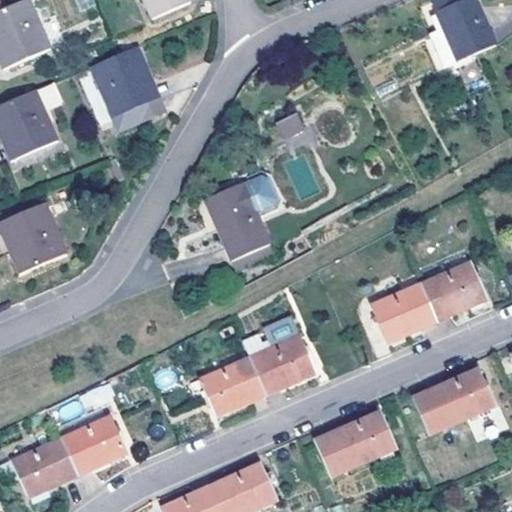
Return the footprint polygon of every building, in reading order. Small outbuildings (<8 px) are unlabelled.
[(52,50),(29,0),(0,12),(0,39),(0,40),(13,68),(51,52),(52,50)] [(191,3),(189,0),(144,0),(153,19),(191,3)] [(433,0),(430,1),(435,13),(467,0),(433,0)] [(467,0),(435,13),(456,63),(478,54),(496,46),(475,0),(467,0)] [(116,40),(122,54),(139,47),(133,33),(116,40)] [(0,40),(0,39),(0,56),(6,71),(13,68),(0,40)] [(139,47),(122,54),(92,68),(121,131),(156,115),(151,103),(154,102),(142,73),(148,70),(139,47)] [(142,73),(154,102),(161,99),(148,70),(142,73)] [(79,78),(101,129),(112,124),(90,73),(79,78)] [(66,102),(57,84),(0,108),(0,132),(1,136),(7,133),(19,160),(60,142),(46,111),(66,102)] [(166,111),(161,99),(154,102),(151,103),(156,115),(166,111)] [(297,114),(277,124),(284,139),(303,130),(297,114)] [(19,160),(7,133),(1,136),(13,163),(19,160)] [(262,177),(242,185),(244,189),(261,182),(267,184),(274,201),(272,206),(254,214),(256,218),(275,210),(279,199),(271,181),(262,177)] [(204,201),(230,262),(268,246),(254,214),(272,206),(274,201),(267,184),(261,182),(244,189),(242,185),(204,201)] [(44,206),(3,223),(17,253),(11,256),(20,276),(66,257),(44,206)] [(17,253),(3,223),(0,224),(0,230),(11,256),(17,253)] [(268,246),(230,262),(234,270),(272,255),(268,246)] [(469,264),(421,284),(437,323),(448,318),(485,302),(469,264)] [(437,323),(421,284),(371,306),(387,344),(426,327),(437,323)] [(298,338),(250,359),(265,396),(282,389),(314,376),(303,349),(298,338)] [(303,349),(314,376),(333,367),(322,341),(303,349)] [(250,359),(199,380),(215,417),(255,401),(265,396),(250,359)] [(459,378),(413,399),(429,437),(494,409),(477,371),(459,378)] [(103,410),(57,431),(61,440),(107,418),(103,410)] [(361,421),(315,442),(331,479),(395,452),(378,414),(361,421)] [(107,418),(61,440),(78,476),(90,471),(126,455),(110,418),(107,418)] [(78,476),(61,440),(12,461),(28,499),(65,482),(78,476)] [(241,473),(211,488),(221,511),(255,511),(275,503),(258,466),(241,473)] [(221,511),(211,488),(189,498),(161,510),(162,511),(221,511)]
